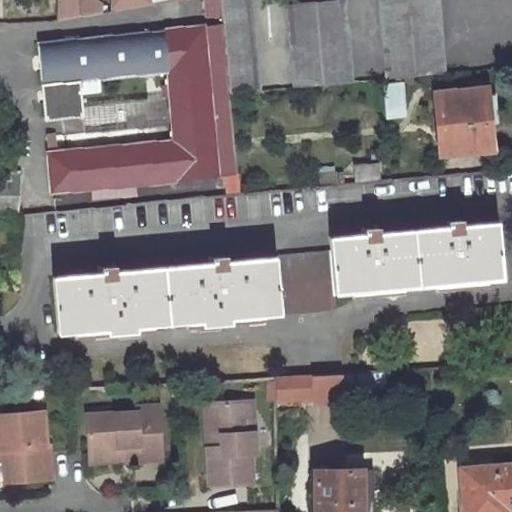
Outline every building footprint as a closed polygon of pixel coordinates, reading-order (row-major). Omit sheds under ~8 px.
[(79,0),(60,0),(60,13),(79,11),(79,0)] [(79,0),(79,11),(84,10),(105,7),(104,0),(79,0)] [(154,0),(116,0),(117,9),(155,3),(154,0)] [(218,0),(220,23),(223,49),(253,47),(251,29),(248,0),(218,0)] [(288,26),(289,43),(347,38),(345,20),(343,0),(323,0),(286,4),(288,26)] [(379,0),(381,17),(383,35),(440,30),(439,18),(438,12),(437,0),(379,0)] [(79,113),(76,80),(163,70),(169,140),(43,152),(48,190),(234,173),(226,90),(223,49),(220,23),(33,41),(40,117),(79,113)] [(387,75),(443,70),(440,30),(383,35),(387,75)] [(293,84),(351,79),(347,38),(289,43),(293,84)] [(226,90),(257,87),(253,47),(223,49),(226,90)] [(487,144),(480,92),(430,98),(438,151),(487,144)] [(18,171),(0,170),(0,212),(15,211),(18,171)] [(500,277),(495,221),(324,238),(326,250),(51,275),(56,330),(280,310),(279,297),(500,277)] [(349,387),(385,385),(385,369),(348,371),(349,387)] [(313,403),(343,400),(342,372),(273,375),(273,400),(312,397),(313,403)] [(252,451),(250,397),(214,399),(216,443),(206,443),(209,478),(249,477),(248,452),(252,451)] [(214,399),(205,400),(206,443),(216,443),(214,399)] [(158,453),(155,401),(134,402),(135,408),(86,410),(87,447),(125,444),(125,455),(158,453)] [(42,439),(40,408),(0,409),(0,457),(1,475),(48,474),(47,439),(42,439)] [(125,444),(87,447),(88,458),(125,455),(125,444)] [(371,511),(370,467),(313,469),(313,511),(371,511)] [(511,511),(511,471),(486,473),(486,468),(456,470),(459,511),(511,511)]
